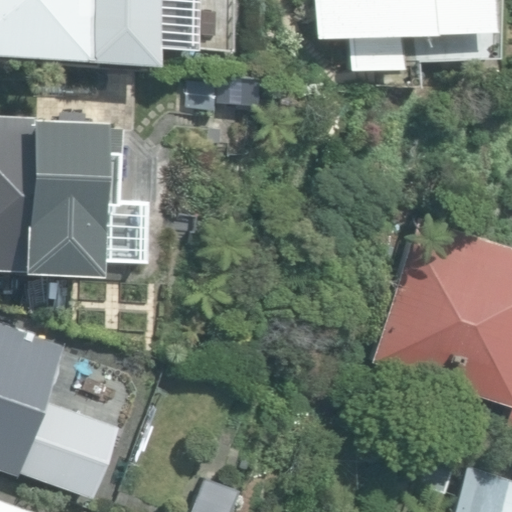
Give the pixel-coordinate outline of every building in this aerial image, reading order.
[(0,0),(0,52),(150,61),(153,0),(0,0)] [(359,0),(361,34),(479,28),(477,0),(359,0)] [(38,115),(0,113),(0,267),(91,273),(96,195),(115,196),(120,110),(95,109),(96,97),(39,93),(38,115)] [(496,420),(511,424),(511,249),(467,235),(431,224),(409,218),(397,258),(365,361),(502,402),(496,420)] [(12,467),(34,474),(55,413),(34,405),(56,341),(0,321),(0,469),(10,473),(12,467)] [(416,485),(439,491),(448,458),(425,452),(416,485)] [(511,511),(511,480),(461,463),(445,511),(511,511)] [(184,511),(218,511),(227,487),(197,477),(184,511)] [(0,511),(57,511),(58,511),(0,493),(0,511)]
